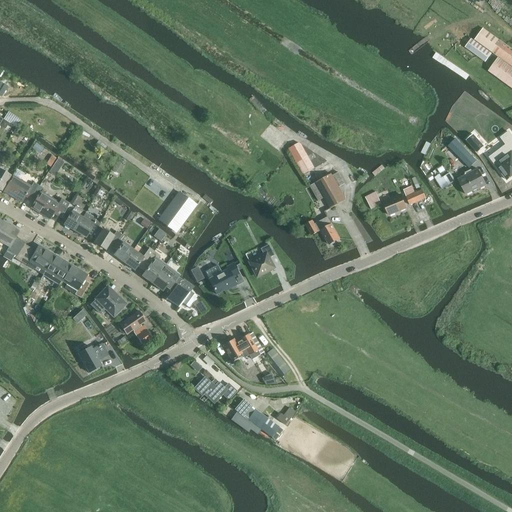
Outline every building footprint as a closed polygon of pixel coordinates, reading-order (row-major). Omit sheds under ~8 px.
[(475,39),(493,52),(511,66),(511,49),(483,28),(475,39)] [(492,53),(475,40),(471,38),(465,47),(485,62),(492,53)] [(511,67),(498,58),(488,71),(511,88),(511,67)] [(9,111),(4,118),(16,126),(21,118),(9,111)] [(451,123),(461,134),(467,129),(458,117),(451,123)] [(3,120),(0,125),(5,129),(9,123),(3,120)] [(511,136),(509,132),(501,138),(506,145),(490,157),(507,180),(511,176),(511,136)] [(477,153),(484,147),(473,134),(466,140),(477,153)] [(449,146),(460,158),(459,158),(469,168),(476,161),(456,140),(449,146)] [(98,142),(95,147),(103,152),(107,147),(98,142)] [(36,143),(33,148),(41,154),(45,149),(36,143)] [(289,149),(303,175),(327,161),(299,143),(289,149)] [(51,157),(46,164),(50,167),(55,159),(51,157)] [(58,159),(52,168),(57,172),(64,162),(58,159)] [(0,190),(2,191),(11,176),(0,169),(0,167),(2,163),(0,161),(0,190)] [(117,162),(113,169),(120,173),(124,166),(117,162)] [(458,179),(466,195),(477,189),(478,190),(486,185),(478,169),(472,172),(471,170),(465,173),(466,175),(458,179)] [(331,173),(309,185),(318,200),(324,197),(330,208),(346,200),(339,187),(344,184),(338,172),(332,175),(331,173)] [(450,172),(441,178),(439,174),(434,178),(442,190),(456,181),(450,172)] [(13,176),(3,192),(22,203),(26,197),(30,200),(38,186),(34,184),(33,183),(31,187),(13,176)] [(38,186),(30,200),(34,202),(31,208),(50,220),(53,214),(61,218),(69,204),(61,199),(59,203),(44,195),(46,191),(44,190),(44,189),(38,186)] [(412,186),(403,190),(407,197),(415,193),(412,186)] [(407,197),(406,197),(410,205),(426,197),(423,190),(415,193),(407,197)] [(382,204),(376,191),(365,197),(372,210),(382,204)] [(158,220),(176,233),(197,205),(179,192),(158,220)] [(406,208),(401,195),(384,202),(389,215),(406,208)] [(69,204),(61,218),(66,221),(64,225),(75,232),(86,212),(75,206),(74,208),(69,204)] [(129,211),(124,219),(128,221),(133,213),(129,211)] [(86,212),(75,232),(86,238),(88,234),(93,237),(101,223),(96,220),(97,219),(86,212)] [(312,236),(321,230),(329,245),(340,239),(328,217),(321,221),(321,220),(315,224),(313,221),(306,225),(312,236)] [(3,222),(0,226),(0,241),(9,247),(7,251),(17,257),(24,245),(25,243),(15,237),(19,231),(3,222)] [(103,229),(94,243),(106,250),(109,245),(113,248),(122,236),(117,232),(114,236),(103,229)] [(122,236),(113,248),(117,251),(114,255),(124,263),(133,250),(124,243),(126,239),(125,238),(123,236),(122,236)] [(17,257),(16,259),(18,259),(24,264),(28,266),(43,275),(55,255),(39,246),(35,252),(30,248),(24,245),(17,257)] [(249,262),(257,277),(274,268),(269,258),(274,255),(269,245),(261,249),(264,255),(249,262)] [(133,250),(124,263),(134,270),(138,266),(141,269),(154,252),(149,248),(143,257),(133,250)] [(154,252),(141,269),(145,272),(142,276),(152,284),(166,265),(158,259),(160,256),(154,252)] [(43,275),(58,285),(61,281),(71,265),(55,255),(43,275)] [(216,294),(228,288),(229,289),(237,285),(233,277),(239,274),(233,264),(227,267),(228,269),(208,279),(216,294)] [(71,265),(61,281),(78,291),(75,294),(81,297),(89,284),(84,281),(87,275),(71,265)] [(166,265),(152,284),(162,291),(166,287),(170,290),(179,278),(175,275),(176,273),(166,265)] [(173,292),(168,299),(179,307),(182,303),(188,308),(196,297),(190,293),(193,289),(179,278),(170,290),(173,292)] [(96,300),(91,305),(100,314),(105,309),(114,317),(126,304),(117,296),(115,298),(111,294),(110,295),(105,290),(96,299),(96,300)] [(78,314),(83,319),(86,315),(82,310),(78,314)] [(119,325),(126,335),(133,330),(134,332),(133,332),(143,346),(153,339),(144,325),(142,326),(141,325),(146,321),(139,311),(119,325)] [(237,356),(239,358),(243,356),(244,358),(249,355),(251,360),(260,355),(248,335),(235,343),(233,340),(223,346),(231,360),(237,356)] [(117,342),(121,347),(129,341),(125,336),(117,342)] [(91,347),(78,354),(89,373),(97,368),(101,365),(98,360),(102,358),(108,355),(105,350),(102,344),(92,349),(91,347)] [(290,370),(273,349),(265,355),(282,376),(290,370)] [(207,356),(204,360),(209,364),(209,363),(211,365),(214,363),(207,356)] [(198,371),(202,367),(196,360),(192,364),(198,371)] [(249,379),(253,372),(243,366),(239,373),(249,379)] [(261,379),(265,386),(277,385),(271,374),(261,379)] [(211,383),(205,377),(194,389),(202,396),(204,394),(214,404),(222,394),(229,400),(237,392),(228,384),(225,388),(219,382),(218,383),(215,379),(211,383)] [(237,411),(261,429),(276,440),(283,429),(272,421),(271,422),(255,410),(254,410),(251,408),(252,407),(244,400),(235,409),(237,411)] [(289,408),(283,415),(289,420),(295,412),(289,408)] [(237,413),(232,420),(249,431),(250,429),(257,434),(260,430),(237,413)] [(280,413),(276,418),(285,425),(289,420),(283,415),(280,413)]
